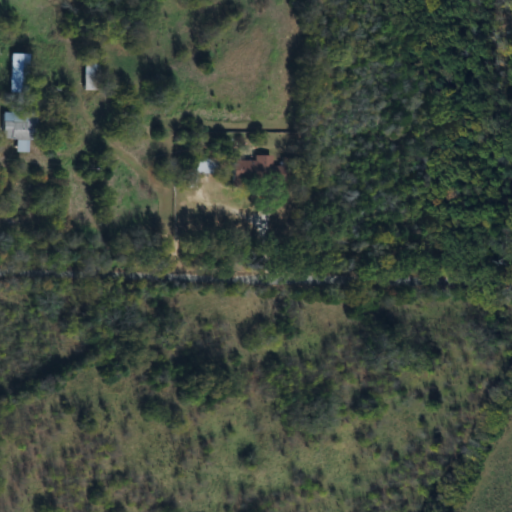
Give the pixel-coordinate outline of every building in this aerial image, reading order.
[(7,92),(25,92),(25,54),(7,54),(7,92)] [(80,90),(97,90),(97,58),(80,58),(80,90)] [(0,139),(10,140),(10,152),(30,152),(30,112),(0,112),(0,139)] [(279,166),(268,166),(268,155),(251,155),(251,160),(229,160),(229,184),(279,185),(279,166)] [(214,157),(186,157),(186,174),(214,174),(214,157)]
